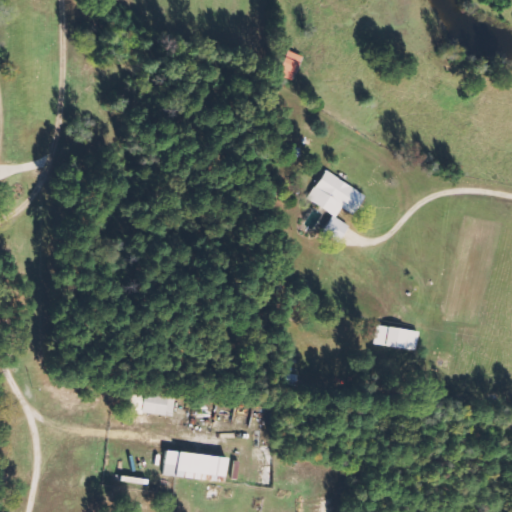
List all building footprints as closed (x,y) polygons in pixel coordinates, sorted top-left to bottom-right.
[(298,77),(304,54),(289,50),(283,73),(298,77)] [(354,215),(367,195),(327,169),(308,197),(336,216),(342,207),(354,215)] [(350,225),(333,215),(324,232),(340,242),(350,225)] [(369,343),(413,350),(417,331),(372,323),(369,343)] [(177,397),(147,393),(144,411),(174,415),(177,397)] [(219,480),(220,475),(229,476),(232,456),(167,449),(164,474),(219,480)]
